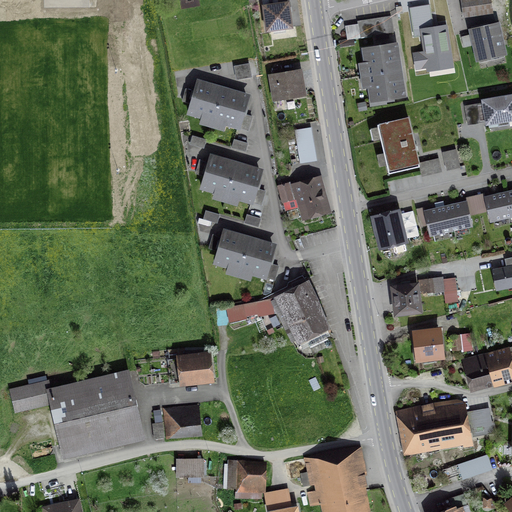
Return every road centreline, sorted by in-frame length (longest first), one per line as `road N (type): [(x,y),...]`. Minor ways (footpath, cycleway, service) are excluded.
road 1 (residential): [(0,488),(196,443),(266,457),(384,440)]
road 2 (primary): [(346,211),(315,11)]
road 3 (primary): [(374,385),(346,211)]
road 4 (residential): [(511,173),(346,211)]
road 5 (residential): [(511,386),(477,397),(435,385),(374,385)]
